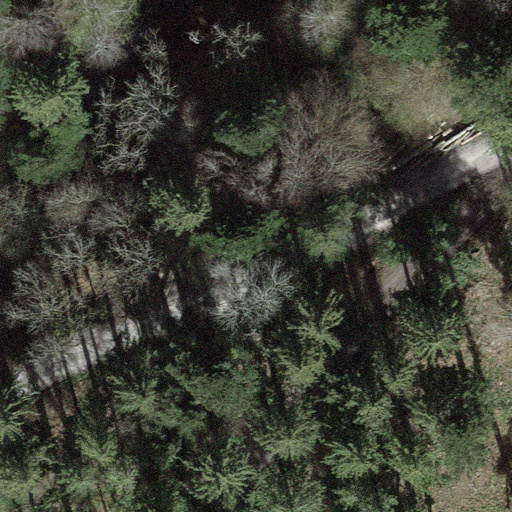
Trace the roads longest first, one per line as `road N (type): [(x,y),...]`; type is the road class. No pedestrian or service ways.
road 1 (track): [(0,399),(119,328),(511,136)]
road 2 (track): [(511,168),(258,443),(207,511)]
